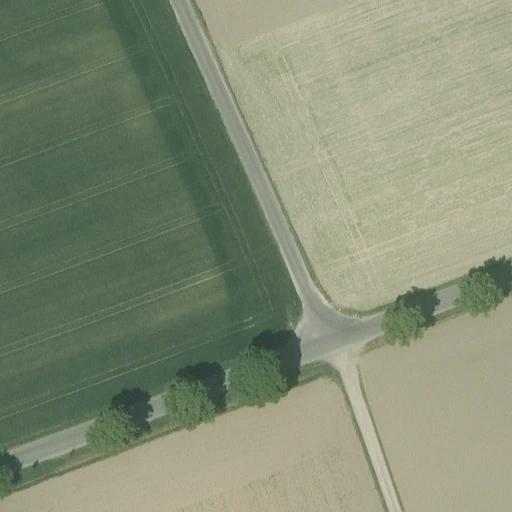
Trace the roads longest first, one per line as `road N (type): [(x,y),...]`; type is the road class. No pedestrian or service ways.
road 1 (unclassified): [(327,342),(176,0)]
road 2 (unclassified): [(327,342),(0,465)]
road 3 (unclassified): [(511,274),(327,342)]
road 4 (track): [(394,511),(349,379),(327,342)]
